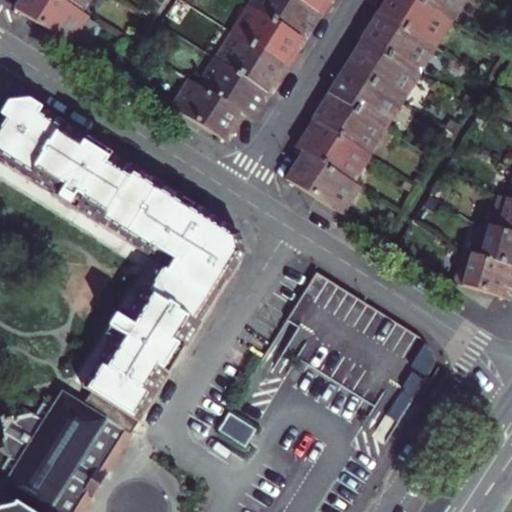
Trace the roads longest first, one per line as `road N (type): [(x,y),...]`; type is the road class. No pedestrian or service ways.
road 1 (residential): [(288,227),(159,433),(240,484)]
road 2 (residential): [(288,227),(511,367)]
road 3 (residential): [(18,55),(236,193)]
road 4 (residential): [(236,193),(356,0)]
road 5 (secondary): [(511,391),(432,511)]
